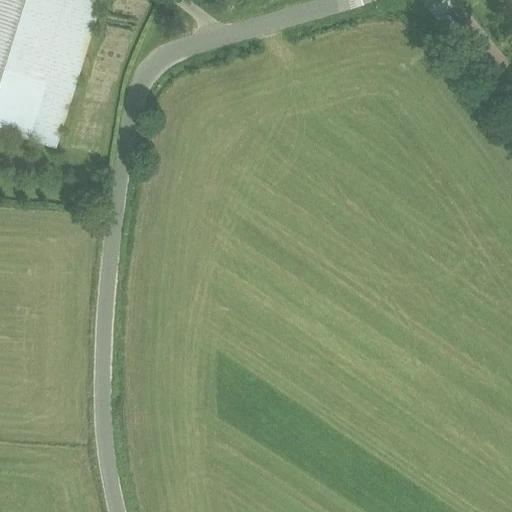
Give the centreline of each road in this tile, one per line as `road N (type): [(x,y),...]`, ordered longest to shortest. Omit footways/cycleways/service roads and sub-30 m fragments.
road 1 (unclassified): [(115,511),(103,405),(115,205),(139,82),(168,54),(351,0)]
road 2 (secondary): [(511,93),(436,0)]
